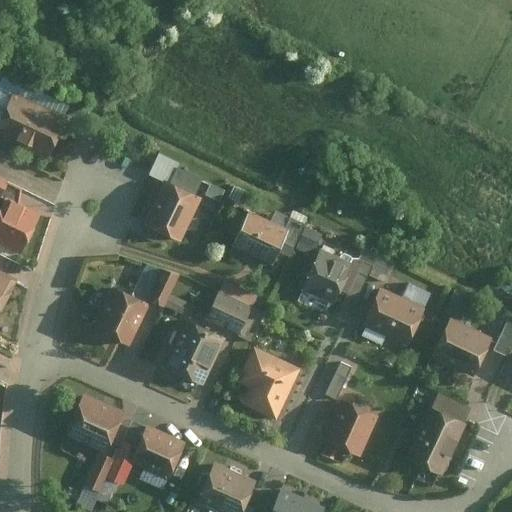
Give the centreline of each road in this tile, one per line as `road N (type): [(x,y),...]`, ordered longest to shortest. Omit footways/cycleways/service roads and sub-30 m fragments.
road 1 (residential): [(35,336),(71,362),(393,499),(472,505),(511,457)]
road 2 (residential): [(55,264),(65,200),(86,192),(114,217),(103,243),(81,257)]
road 3 (residential): [(18,511),(20,417),(35,336)]
